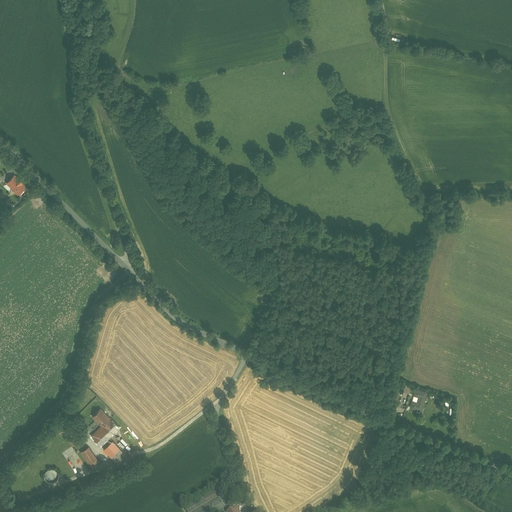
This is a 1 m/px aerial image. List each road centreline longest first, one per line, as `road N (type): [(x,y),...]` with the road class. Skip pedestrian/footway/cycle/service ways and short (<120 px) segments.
road 1 (unclassified): [(511,471),(375,418),(184,324),(132,274)]
road 2 (unclassified): [(132,274),(97,299),(67,393),(0,461)]
road 3 (unclassified): [(0,136),(132,274)]
road 4 (unclassified): [(418,159),(386,108),(380,0)]
